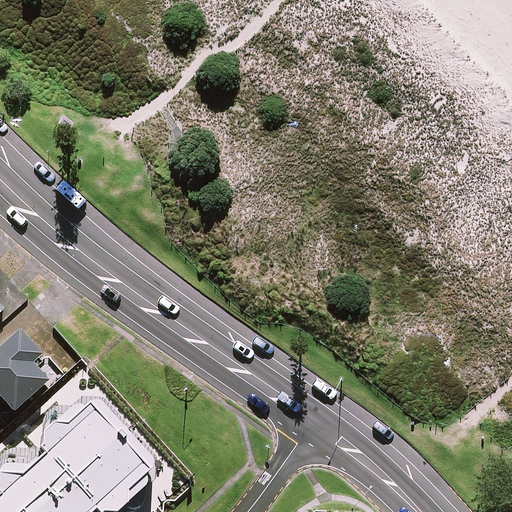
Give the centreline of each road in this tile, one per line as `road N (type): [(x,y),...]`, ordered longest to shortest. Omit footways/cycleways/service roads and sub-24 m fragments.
road 1 (tertiary): [(0,185),(187,337),(314,422)]
road 2 (tertiary): [(314,422),(419,511)]
